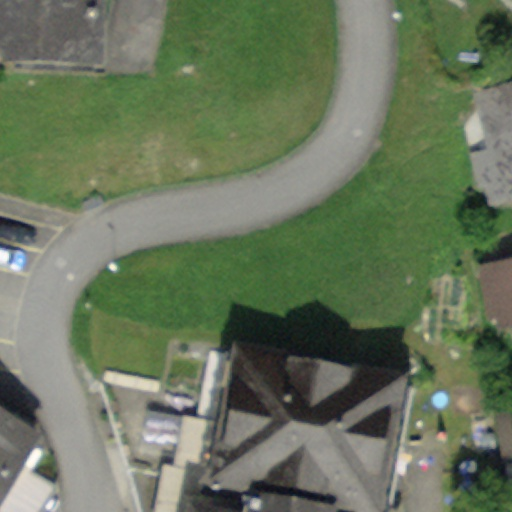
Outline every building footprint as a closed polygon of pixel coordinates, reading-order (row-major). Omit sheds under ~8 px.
[(0,0),(0,44),(13,44),(13,58),(95,59),(95,0),(0,0)] [(511,97),(481,105),(494,164),(469,170),(482,225),(511,218),(511,97)] [(511,272),(485,277),(496,336),(511,333),(511,272)] [(384,511),(406,398),(361,390),(208,362),(180,511),(384,511)] [(0,483),(29,438),(0,420),(0,483)]
